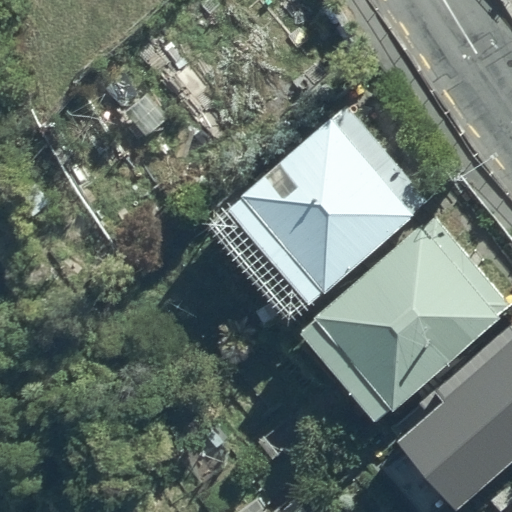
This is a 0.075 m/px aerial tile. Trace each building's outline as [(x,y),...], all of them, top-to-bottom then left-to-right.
[(129,0),(154,29),(189,0),(129,0)] [(342,0),(292,0),(277,26),(314,48),(342,0)] [(217,16),(209,6),(108,94),(112,99),(101,109),(190,212),(198,205),(201,208),(332,95),(286,42),(275,52),(232,3),(217,16)] [(427,181),(357,103),(205,237),(292,335),(419,223),(402,204),(427,181)] [(438,221),(304,337),(384,433),(508,326),(500,317),(511,307),(438,221)]
